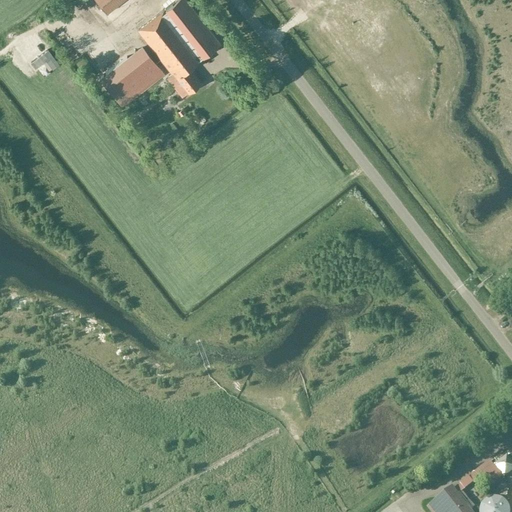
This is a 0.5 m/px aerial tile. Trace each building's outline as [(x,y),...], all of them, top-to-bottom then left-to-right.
[(97,0),(107,12),(121,0),(97,0)] [(203,57),(202,56),(220,43),(186,0),(176,0),(138,30),(172,74),(167,78),(182,96),(187,92),(188,93),(201,83),(189,67),(203,57)] [(99,77),(122,107),(164,74),(142,45),(99,77)] [(501,451),(453,489),(470,511),(480,504),(467,487),(478,478),(494,466),(506,457),(501,451)] [(506,457),(494,466),(503,477),(511,470),(511,458),(509,454),(506,457)] [(494,466),(478,478),(487,490),(503,477),(494,466)] [(426,507),(430,511),(470,511),(453,489),(452,487),(426,507)] [(509,511),(509,510),(509,508),(508,507),(508,506),(507,505),(506,503),(505,502),(504,501),(503,500),(502,500),(500,499),(499,499),(497,498),(496,498),(495,498),(493,498),(492,498),(490,498),(489,499),(488,499),(486,500),(485,501),(484,502),(483,503),(482,504),(481,505),(481,507),(480,508),(480,509),(479,511),(509,511)]
